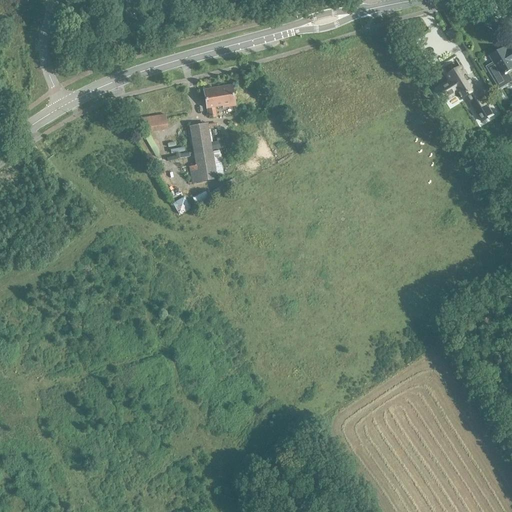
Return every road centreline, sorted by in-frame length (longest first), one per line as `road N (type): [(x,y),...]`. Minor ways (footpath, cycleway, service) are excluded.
road 1 (track): [(0,291),(65,259),(110,218),(109,203),(48,157),(33,125)]
road 2 (secondary): [(65,104),(125,76),(295,28)]
